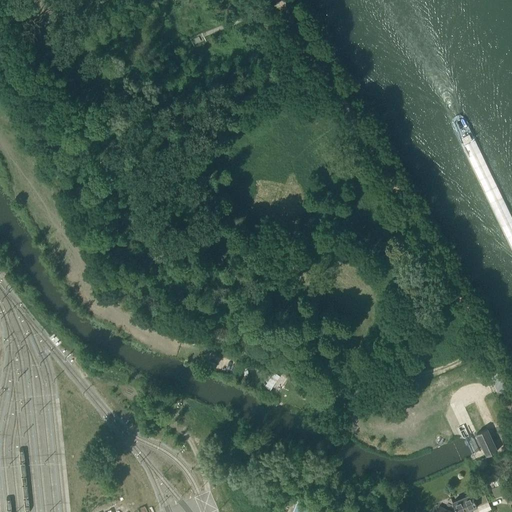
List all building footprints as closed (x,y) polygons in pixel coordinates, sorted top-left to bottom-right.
[(496,451),(486,428),(476,433),(486,456),(496,451)] [(496,474),(490,476),(495,487),(500,484),(496,474)] [(471,494),(452,502),(455,511),(462,511),(476,506),(474,499),(483,495),(480,490),(471,494)] [(483,495),(474,499),(476,506),(487,501),(484,495),(483,495)] [(297,501),(293,510),(299,511),(307,511),(310,506),(297,501)]
